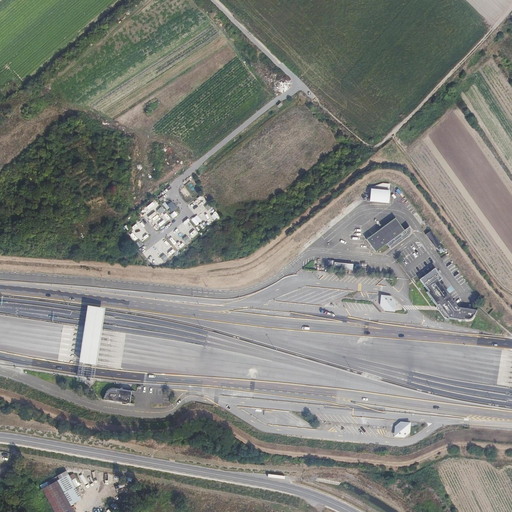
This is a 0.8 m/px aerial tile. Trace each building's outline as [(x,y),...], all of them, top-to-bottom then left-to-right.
[(12,110),(21,103),(16,96),(7,102),(12,110)] [(370,201),(388,203),(389,190),(372,189),(371,189),(370,201)] [(172,202),(168,205),(172,211),(177,208),(172,202)] [(202,223),(205,227),(211,223),(204,215),(207,212),(202,207),(195,213),(203,222),(202,223)] [(156,210),(148,216),(157,228),(165,223),(156,210)] [(366,240),(375,252),(386,244),(390,249),(408,236),(409,234),(410,232),(410,230),(410,229),(406,232),(404,230),(395,218),(366,240)] [(441,244),(431,231),(425,235),(436,248),(441,244)] [(178,250),(181,248),(174,238),(171,240),(178,250)] [(426,292),(437,306),(438,305),(448,319),(465,321),(465,320),(468,320),(470,320),(472,319),(473,318),(474,316),(475,316),(477,310),(460,308),(458,307),(454,302),(444,288),(439,281),(440,280),(442,278),(435,268),(419,279),(428,291),(426,292)] [(391,296),(381,295),(380,305),(385,311),(394,312),(395,302),(391,296)] [(444,318),(448,319),(438,305),(437,306),(436,307),(436,308),(436,309),(437,310),(438,310),(444,318)] [(107,391),(103,399),(130,403),(132,391),(114,388),(109,388),(107,391)] [(400,422),(395,427),(394,437),(404,438),(409,433),(410,423),(400,422)] [(67,501),(99,482),(88,462),(66,476),(63,471),(50,479),(36,486),(42,496),(46,502),(51,511),(72,511),(66,501),(67,501)]
